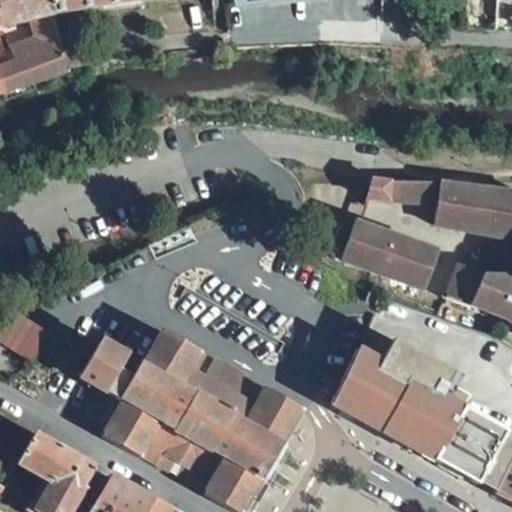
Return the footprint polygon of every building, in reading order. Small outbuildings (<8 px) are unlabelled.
[(48,0),(0,0),(0,30),(27,23),(52,15),(48,0)] [(48,0),(52,15),(136,2),(134,0),(48,0)] [(68,73),(52,15),(27,23),(32,39),(0,52),(0,88),(2,93),(68,73)] [(366,197),(436,206),(439,186),(371,182),(366,197)] [(436,206),(433,227),(467,232),(473,188),(439,184),(439,186),(436,206)] [(511,193),(473,188),(467,232),(511,238),(511,193)] [(430,244),(356,222),(353,231),(352,233),(336,228),(330,252),(330,255),(331,257),(333,258),(333,259),(422,291),(432,261),(425,258),(430,244)] [(456,264),(444,299),(451,301),(463,267),(456,264)] [(511,323),(511,272),(508,273),(505,282),(483,274),(463,267),(451,301),(468,307),(469,306),(507,321),(511,323)] [(10,313),(0,319),(0,340),(28,358),(52,340),(10,313)] [(121,403),(101,437),(139,459),(141,455),(148,442),(162,450),(155,462),(206,490),(204,494),(236,511),(242,511),(260,481),(263,483),(283,447),(281,446),(301,410),(264,390),(253,409),(240,402),(251,382),(214,361),(212,365),(199,357),(201,354),(162,332),(142,367),(140,366),(132,378),(118,370),(125,357),(101,342),(79,378),(118,402),(119,401),(121,403)] [(388,351),(380,365),(416,384),(438,344),(423,339),(417,338),(412,337),(406,338),(401,339),(399,340),(394,343),(391,347),(388,351)] [(357,352),(333,406),(476,485),(505,433),(416,384),(380,365),(357,352)] [(329,378),(323,391),(332,396),(338,382),(329,378)] [(264,390),(251,382),(240,402),(253,409),(264,390)] [(18,460),(15,466),(49,484),(30,511),(72,511),(95,469),(34,434),(18,460)] [(148,442),(141,455),(155,462),(162,450),(148,442)] [(511,455),(493,494),(511,503),(511,455)] [(147,511),(154,501),(108,476),(88,511),(147,511)] [(172,511),(154,501),(147,511),(172,511)]
